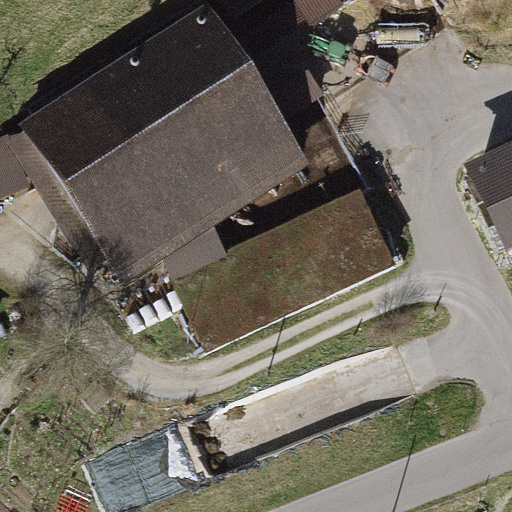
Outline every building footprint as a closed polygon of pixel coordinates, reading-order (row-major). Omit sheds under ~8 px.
[(253,0),(281,49),(350,10),(344,0),(253,0)] [(212,24),(25,146),(119,291),(307,169),(212,24)] [(511,251),(511,165),(476,182),(509,253),(511,251)] [(363,202),(182,288),(214,356),(396,270),(363,202)] [(235,401),(94,461),(116,511),(127,511),(259,455),(235,401)]
